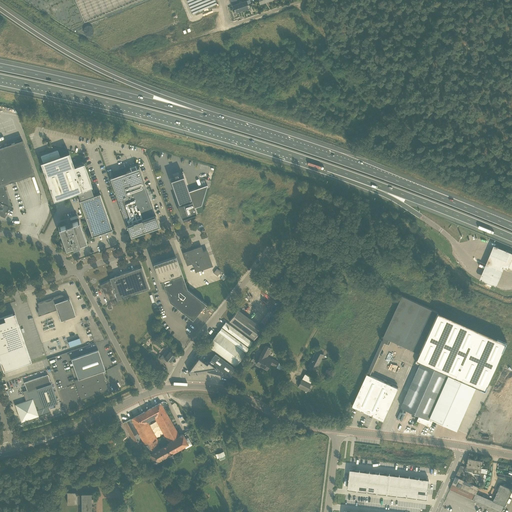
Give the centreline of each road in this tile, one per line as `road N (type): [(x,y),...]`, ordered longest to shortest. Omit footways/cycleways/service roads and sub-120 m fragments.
road 1 (motorway): [(0,77),(156,114),(375,184)]
road 2 (motorway): [(511,226),(205,117)]
road 3 (motorway): [(205,117),(72,55),(0,8)]
road 4 (motorway): [(205,117),(0,66)]
road 5 (unclassified): [(175,387),(184,357),(288,228)]
road 6 (tertiary): [(337,430),(280,417),(220,390),(175,387)]
road 7 (motorway): [(375,184),(511,236)]
road 8 (tertiary): [(142,395),(10,449)]
road 9 (unclassified): [(142,395),(76,270)]
road 10 (unclassified): [(76,270),(199,228)]
road 11 (tertiary): [(459,446),(337,430)]
